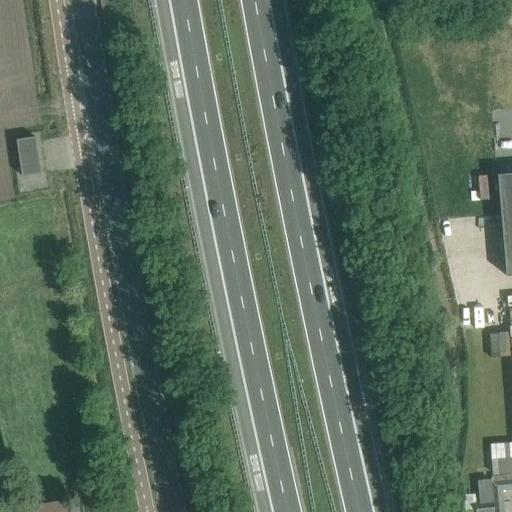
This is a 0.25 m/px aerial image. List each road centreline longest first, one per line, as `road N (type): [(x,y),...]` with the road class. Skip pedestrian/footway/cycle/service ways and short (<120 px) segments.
road 1 (trunk): [(174,0),(283,511)]
road 2 (trunk): [(357,511),(249,0)]
road 3 (tertiary): [(174,511),(82,0)]
